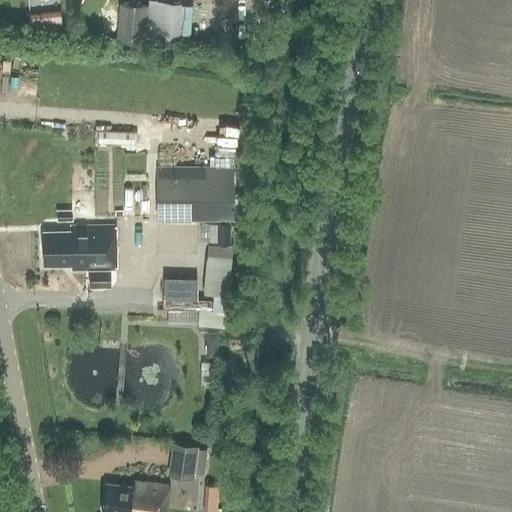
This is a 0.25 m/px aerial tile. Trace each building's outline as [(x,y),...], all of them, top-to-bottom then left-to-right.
[(117,40),(146,43),(149,7),(120,4),(117,40)] [(29,13),(31,30),(63,26),(61,9),(29,13)] [(137,144),(137,130),(99,129),(99,143),(137,144)] [(102,149),(102,212),(144,213),(144,187),(127,187),(128,149),(102,149)] [(158,167),(158,221),(235,220),(234,166),(158,167)] [(58,221),(73,221),(73,210),(58,210),(58,221)] [(231,245),(231,225),(202,225),(202,245),(208,245),(231,245)] [(116,228),(72,229),(72,232),(46,233),(47,267),(73,266),(74,272),(117,271),(116,228)] [(231,245),(208,245),(203,292),(217,294),(215,311),(226,312),(233,245),(231,245)] [(163,275),(163,296),(198,296),(199,275),(163,275)] [(178,444),(174,475),(194,478),(198,447),(178,444)] [(166,511),(170,486),(138,482),(138,488),(107,484),(103,511),(166,511)] [(207,483),(207,510),(220,510),(220,483),(207,483)]
